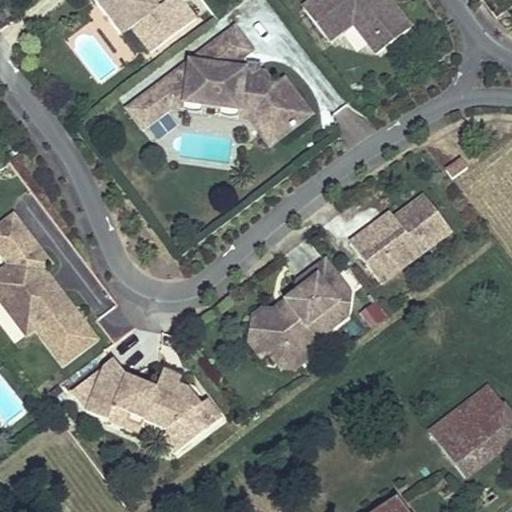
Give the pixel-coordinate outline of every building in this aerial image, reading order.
[(151,51),(197,15),(185,0),(164,0),(159,4),(156,0),(97,0),(123,34),(132,27),(151,51)] [(391,40),(411,24),(392,0),(308,0),(303,4),(330,38),(353,20),(369,41),(383,30),(391,40)] [(286,75),(276,83),(266,69),(240,68),(235,62),(255,48),(237,24),(129,107),(145,127),(172,106),(175,86),(187,88),(186,100),(241,108),(243,90),(257,91),(269,108),(267,125),(278,138),(314,111),(286,75)] [(377,51),(391,40),(383,30),(369,41),(377,51)] [(272,143),(278,138),(267,125),(269,108),(257,91),(243,90),(241,108),(186,100),(187,88),(175,86),(172,106),(252,117),(272,143)] [(460,160),(445,170),(451,179),(466,168),(460,160)] [(400,266),(451,227),(424,192),(395,214),(375,229),(372,224),(352,239),(373,268),(391,254),(400,266)] [(395,214),(392,209),(372,224),(375,229),(395,214)] [(63,361),(94,337),(59,291),(53,296),(42,282),(48,277),(41,268),(48,261),(12,216),(0,225),(0,248),(11,263),(0,271),(0,274),(16,295),(13,314),(26,332),(35,325),(63,361)] [(382,280),(400,266),(391,254),(373,268),(382,280)] [(338,300),(351,290),(327,258),(298,280),(296,291),(288,298),(294,306),(282,316),(276,307),(264,306),(254,313),(252,329),(262,331),(275,348),(283,342),(291,352),(310,354),(312,340),(348,313),(338,300)] [(0,297),(13,314),(16,295),(0,274),(0,297)] [(48,277),(42,282),(53,296),(59,291),(48,277)] [(348,313),(351,290),(338,300),(348,313)] [(282,316),(294,306),(288,298),(276,307),(282,316)] [(294,366),(310,354),(291,352),(283,342),(275,348),(262,331),(252,329),(250,339),(267,362),(294,366)] [(175,451),(221,416),(206,397),(200,402),(188,386),(177,382),(160,375),(155,387),(126,375),(114,358),(72,391),(86,410),(107,419),(113,406),(143,419),(166,428),(163,436),(175,451)] [(164,367),(160,375),(177,382),(180,374),(164,367)] [(511,443),(511,416),(489,386),(430,431),(466,478),(511,443)] [(113,406),(107,419),(137,432),(143,419),(113,406)] [(405,511),(397,501),(380,511),(405,511)]
